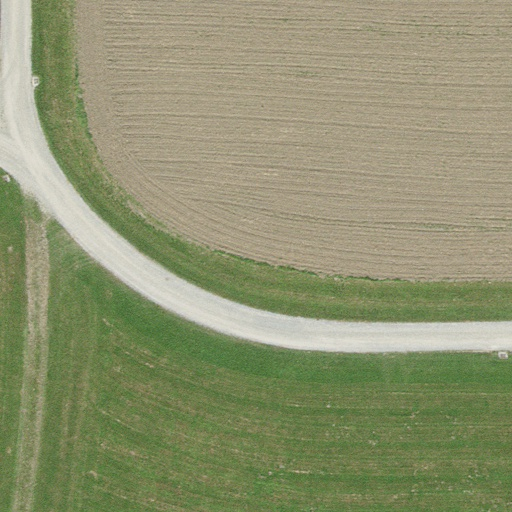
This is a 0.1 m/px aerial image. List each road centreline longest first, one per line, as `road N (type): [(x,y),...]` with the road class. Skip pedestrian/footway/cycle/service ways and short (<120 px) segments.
road 1 (track): [(20,0),(39,173),(151,287),(239,327),(359,342),(511,343)]
road 2 (track): [(0,153),(39,173),(47,344),(29,511)]
